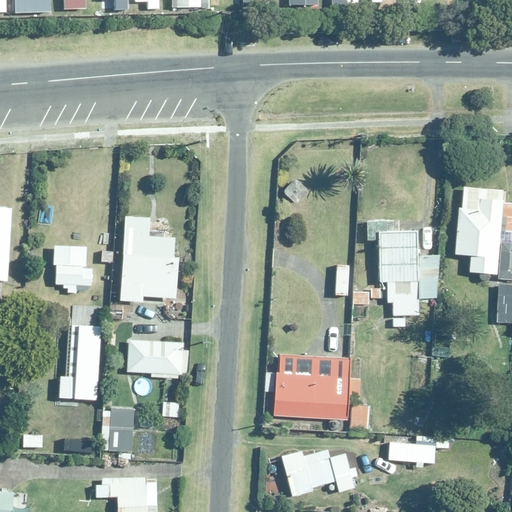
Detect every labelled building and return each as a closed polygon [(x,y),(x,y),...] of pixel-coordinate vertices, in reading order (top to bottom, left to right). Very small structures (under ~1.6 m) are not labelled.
[(15,0),(16,13),(50,12),(50,0),(15,0)] [(86,0),(62,0),(63,9),(86,9),(86,0)] [(127,0),(114,0),(115,9),(128,8),(127,0)] [(159,0),(135,0),(135,1),(148,1),(148,9),(160,9),(159,0)] [(201,0),(171,0),(172,8),(201,8),(201,0)] [(54,187),(54,161),(37,161),(37,186),(54,187)] [(505,189),(460,187),(459,206),(455,206),(453,254),(467,255),(466,272),(494,273),(494,279),(511,280),(511,201),(504,201),(505,189)] [(8,208),(0,207),(0,281),(3,282),(8,208)] [(163,216),(149,215),(122,214),(118,299),(143,301),(143,295),(173,297),(176,235),(162,235),(163,216)] [(365,239),(376,239),(376,282),(384,282),(384,303),(390,303),(390,327),(404,327),(404,316),(418,316),(418,298),(437,298),(437,254),(418,254),(418,227),(399,228),(399,218),(365,218),(365,239)] [(113,248),(115,226),(100,225),(98,247),(113,248)] [(86,244),(51,244),(50,284),(62,284),(62,293),(76,293),(76,285),(92,285),(92,266),(86,266),(86,244)] [(347,295),(347,264),(333,264),(332,295),(347,295)] [(511,284),(496,284),(495,309),(511,309),(511,284)] [(369,291),(351,290),(351,305),(369,305),(369,298),(382,298),(382,286),(369,286),(369,291)] [(97,400),(99,327),(74,326),(73,375),(57,374),(56,399),(97,400)] [(182,340),(125,339),(124,372),(149,372),(149,378),(175,379),(176,375),(187,375),(188,349),(182,349),(182,340)] [(350,357),(278,354),(277,371),(264,371),(262,429),(345,433),(347,397),(358,398),(359,378),(349,377),(350,357)] [(177,417),(178,401),(161,400),(160,417),(177,417)] [(368,405),(349,404),(347,428),(367,429),(368,405)] [(132,409),(100,408),(99,452),(131,453),(132,409)] [(43,433),(20,433),(20,448),(43,448),(43,433)] [(415,441),(386,440),(385,462),(412,462),(412,469),(422,469),(422,463),(433,464),(434,448),(448,448),(448,435),(415,434),(415,441)] [(300,451),(278,458),(290,497),(312,491),(311,488),(325,484),(327,491),(335,489),(336,494),(353,489),(350,478),(356,476),(353,465),(347,467),(343,451),(329,455),(327,447),(301,455),(300,451)] [(156,511),(156,475),(100,476),(100,484),(94,484),(94,496),(116,496),(115,511),(156,511)] [(12,511),(13,489),(0,488),(0,511),(12,511)]
